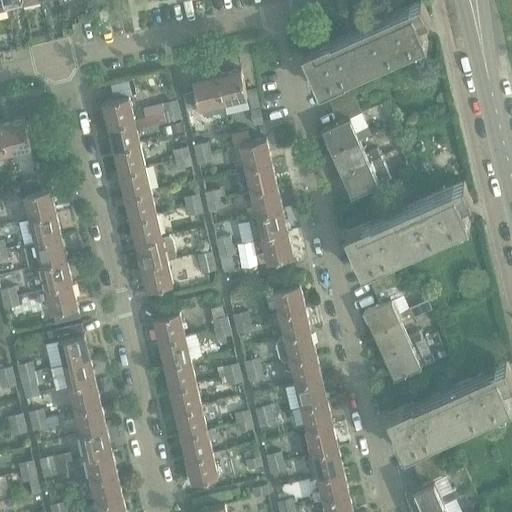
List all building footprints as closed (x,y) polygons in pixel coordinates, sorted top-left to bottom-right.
[(329,38),(304,49),(322,89),(323,88),(324,88),(346,78),(429,41),(421,23),(431,18),(422,0),(418,0),(330,40),(329,38)] [(242,69),(218,75),(224,103),(248,97),(242,69)] [(200,108),(224,103),(218,75),(194,80),(200,108)] [(324,88),(329,99),(351,89),(346,78),(324,88)] [(356,100),(351,89),(329,99),(333,110),(356,100)] [(135,119),(130,95),(104,101),(110,125),(135,119)] [(179,109),(177,99),(163,103),(165,112),(179,109)] [(339,122),(350,116),(350,117),(362,112),(356,100),(333,110),(339,122)] [(255,124),(264,122),(261,108),(252,110),(255,124)] [(167,122),(181,118),(179,109),(165,112),(167,122)] [(333,152),(360,139),(371,134),(368,126),(357,131),(350,117),(350,116),(339,122),(323,129),(333,152)] [(110,125),(115,149),(141,143),(135,119),(110,125)] [(32,147),(26,120),(2,125),(8,153),(32,147)] [(0,154),(8,153),(2,125),(0,125),(0,154)] [(247,168),(273,162),(267,137),(241,143),(247,168)] [(366,153),(360,139),(333,152),(342,174),(381,156),(378,148),(366,153)] [(195,145),(197,154),(211,151),(209,141),(195,145)] [(115,149),(120,172),(146,166),(141,143),(115,149)] [(190,156),(188,146),(174,150),(176,159),(190,156)] [(211,151),(197,154),(199,163),(213,160),(211,151)] [(192,165),(190,156),(176,159),(178,168),(192,165)] [(381,156),(342,174),(352,196),(391,179),(381,156)] [(38,176),(47,174),(44,160),(34,162),(38,176)] [(278,185),(273,162),(247,168),(252,191),(278,185)] [(120,172),(126,195),(152,189),(146,166),(120,172)] [(465,180),(377,219),(373,221),(372,220),(347,231),(364,271),(366,270),(389,260),(471,223),(463,205),(474,200),(465,180)] [(284,209),(278,185),(252,191),(258,215),(284,209)] [(25,194),(31,217),(56,211),(51,188),(25,194)] [(206,192),(208,201),(222,198),(220,188),(206,192)] [(157,213),(152,189),(126,195),(132,219),(157,213)] [(201,203),(199,193),(185,197),(187,206),(201,203)] [(208,201),(210,210),(224,207),(222,198),(208,201)] [(203,212),(201,203),(187,206),(189,215),(203,212)] [(284,209),(258,215),(250,217),(255,240),(263,238),(289,232),(284,209)] [(62,234),(56,211),(31,217),(36,240),(62,234)] [(132,219),(137,242),(163,237),(157,213),(132,219)] [(294,255),(289,232),(263,238),(266,252),(258,254),(261,263),(294,255)] [(68,258),(62,234),(36,240),(42,264),(68,258)] [(143,266),(168,260),(175,258),(177,253),(173,239),(170,235),(163,237),(137,242),(143,266)] [(217,239),(219,248),(233,245),(231,235),(217,239)] [(221,257),(235,254),(233,245),(219,248),(221,257)] [(0,249),(0,259),(9,257),(6,248),(0,249)] [(214,260),(212,250),(198,254),(200,263),(214,260)] [(73,281),(68,258),(42,264),(47,287),(73,281)] [(143,266),(148,290),(174,284),(168,260),(143,266)] [(203,272),(217,269),(214,260),(200,263),(203,272)] [(393,271),(389,260),(366,270),(371,281),(393,271)] [(376,292),(399,282),(393,271),(371,281),(376,292)] [(47,287),(53,312),(79,306),(73,281),(47,287)] [(404,294),(399,282),(376,292),(381,303),(392,299),(392,300),(404,294)] [(281,313),(306,308),(301,283),(275,289),(281,313)] [(17,295),(15,286),(1,289),(4,298),(17,295)] [(20,304),(17,295),(4,298),(6,308),(20,304)] [(365,310),(375,333),(402,321),(414,316),(410,308),(398,313),(392,300),(392,299),(381,303),(365,310)] [(281,313),(286,337),(312,331),(306,308),(281,313)] [(160,341),(186,335),(180,311),(155,317),(160,341)] [(234,314),(236,323),(250,320),(248,311),(234,314)] [(230,325),(228,316),(214,319),(216,328),(230,325)] [(250,320),(236,323),(239,333),(253,329),(250,320)] [(385,355),(411,343),(423,338),(420,330),(408,335),(402,321),(375,333),(385,355)] [(230,325),(216,328),(218,338),(232,334),(230,325)] [(312,331),(286,337),(279,338),(278,343),(281,358),(285,362),(292,361),(317,355),(312,331)] [(91,356),(85,333),(60,339),(65,362),(91,356)] [(166,364),(191,358),(186,335),(160,341),(166,364)] [(418,358),(411,343),(385,355),(395,378),(434,360),(430,353),(418,358)] [(323,378),(317,355),(292,361),(297,384),(323,378)] [(65,362),(70,385),(96,380),(91,356),(65,362)] [(245,361),(248,370),(262,367),(259,357),(245,361)] [(171,388),(197,382),(191,358),(166,364),(171,388)] [(33,361),(19,364),(21,373),(35,370),(33,361)] [(415,403),(414,401),(389,412),(407,452),(408,451),(432,441),(511,404),(511,400),(506,386),(511,383),(511,372),(507,361),(415,403)] [(241,372),(239,362),(225,366),(227,375),(241,372)] [(0,376),(1,378),(14,375),(12,366),(0,368),(0,376)] [(248,370),(250,379),(264,376),(262,367),(248,370)] [(21,373),(23,383),(37,380),(35,370),(21,373)] [(243,381),(241,372),(227,375),(229,384),(243,381)] [(1,378),(3,388),(17,385),(14,375),(1,378)] [(303,407),(328,401),(323,378),(297,384),(303,407)] [(102,403),(96,380),(70,385),(76,409),(102,403)] [(177,411),(202,405),(197,382),(171,388),(177,411)] [(334,424),(328,401),(303,407),(308,431),(334,424)] [(107,427),(102,403),(76,409),(82,433),(107,427)] [(256,407),(259,417),(273,413),(270,404),(256,407)] [(182,435),(208,429),(202,405),(177,411),(182,435)] [(46,417),(44,408),(30,411),(32,420),(46,417)] [(252,418),(250,409),(236,412),(238,421),(252,418)] [(9,416),(11,425),(25,422),(23,413),(9,416)] [(273,413),(259,417),(261,426),(275,423),(273,413)] [(48,426),(46,417),(32,420),(34,430),(48,426)] [(254,427),(252,418),(238,421),(240,431),(254,427)] [(28,431),(25,422),(11,425),(14,435),(28,431)] [(308,431),(313,453),(339,447),(334,424),(308,431)] [(113,450),(107,427),(82,433),(87,456),(113,450)] [(188,458),(213,452),(210,439),(219,437),(216,427),(208,429),(182,435),(188,458)] [(408,451),(413,463),(437,452),(432,441),(408,451)] [(319,478),(345,472),(339,447),(313,453),(319,478)] [(193,482),(219,476),(216,463),(228,460),(226,449),(213,452),(188,458),(193,482)] [(118,473),(113,450),(87,456),(93,479),(118,473)] [(267,454),(270,464),(284,460),(281,451),(267,454)] [(418,474),(442,463),(437,452),(413,463),(418,474)] [(57,464),(55,454),(41,458),(43,467),(57,464)] [(247,459),(249,469),(263,465),(261,456),(247,459)] [(20,462),(22,472),(36,469),(34,459),(20,462)] [(270,464),(272,473),(286,470),(284,460),(270,464)] [(418,474),(423,485),(434,480),(435,482),(447,476),(442,463),(418,474)] [(59,473),(57,464),(43,467),(45,476),(59,473)] [(38,478),(36,469),(22,472),(24,481),(38,478)] [(319,478),(325,501),(350,495),(345,472),(319,478)] [(124,497),(118,473),(93,479),(98,503),(124,497)] [(416,511),(422,511),(444,502),(457,497),(447,476),(435,482),(434,480),(423,485),(407,492),(416,511)] [(256,497),(270,493),(267,484),(253,487),(256,497)] [(327,511),(354,511),(350,495),(325,501),(327,511)] [(127,511),(124,497),(98,503),(100,511),(127,511)] [(278,501),(281,510),(295,507),(292,498),(278,501)] [(60,511),(68,510),(66,501),(52,504),(53,511),(60,511)] [(460,511),(448,511),(444,502),(422,511),(463,511),(460,511)]
